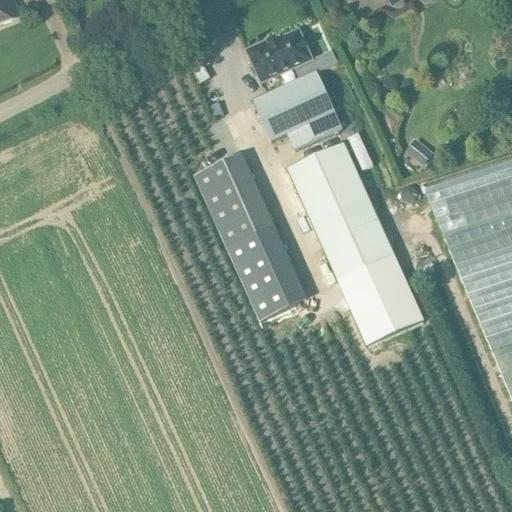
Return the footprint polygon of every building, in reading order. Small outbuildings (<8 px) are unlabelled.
[(0,0),(0,27),(19,20),(11,0),(0,0)] [(312,61),(299,32),(267,47),(266,44),(248,53),(263,84),(312,61)] [(293,154),(342,131),(317,73),(253,103),(271,145),(286,139),(293,154)] [(215,120),(224,116),(219,104),(211,108),(215,120)] [(358,135),(347,139),(367,190),(379,185),(358,135)] [(416,142),(405,155),(423,169),(433,156),(416,142)] [(344,147),(287,173),(338,284),(395,259),(344,147)] [(192,173),(251,324),(299,306),(241,154),(192,173)] [(505,409),(511,407),(511,173),(429,197),(457,297),(472,276),(453,263),(511,246),(511,298),(488,306),(473,295),(476,287),(471,289),(505,409)]
